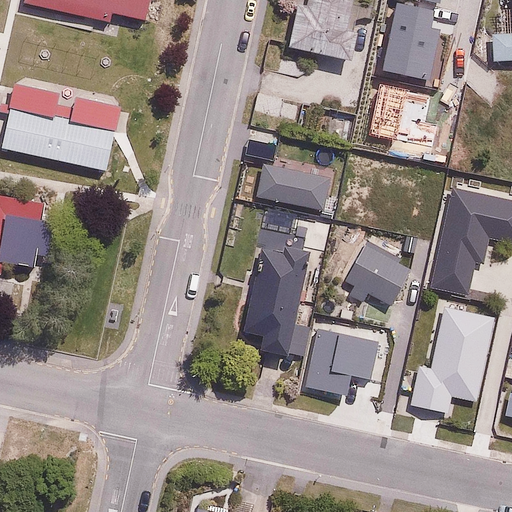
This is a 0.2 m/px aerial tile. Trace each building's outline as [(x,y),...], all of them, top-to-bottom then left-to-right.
[(142,0),(17,0),(16,4),(136,29),(142,0)] [(299,5),(292,46),(352,55),(357,29),(349,28),(353,0),(309,0),(308,7),(299,5)] [(511,29),(499,30),(500,61),(511,59),(511,29)] [(104,136),(0,114),(0,154),(96,174),(104,136)] [(370,122),(333,116),(329,142),(365,148),(370,122)] [(36,204),(0,197),(0,242),(28,247),(36,204)] [(391,305),(415,263),(369,236),(341,285),(362,296),(365,290),(391,305)] [(284,255),(263,250),(246,329),(267,334),(264,348),(291,355),(313,253),(286,247),(284,255)]
